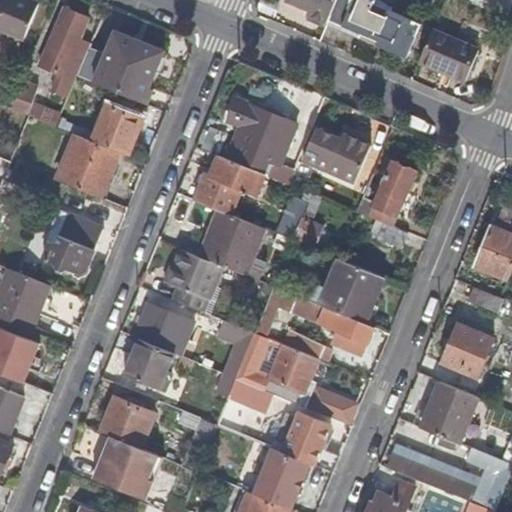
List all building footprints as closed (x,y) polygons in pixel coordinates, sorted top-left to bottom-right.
[(40,4),(29,0),(0,0),(0,29),(25,40),(40,4)] [(285,0),(310,10),(307,14),(310,15),(308,19),(327,28),(329,24),(331,19),(339,0),(285,0)] [(377,0),(339,0),(331,19),(363,33),(380,40),(402,49),(415,20),(376,3),(377,0)] [(89,20),(64,9),(40,67),(61,76),(54,92),(69,99),(79,76),(89,50),(91,46),(80,41),(89,20)] [(331,19),(329,24),(361,37),(363,33),(331,19)] [(424,24),(415,20),(402,49),(380,40),(379,44),(409,58),(424,24)] [(482,47),(436,28),(421,61),(469,81),(482,47)] [(106,57),(89,50),(79,76),(148,104),(152,94),(148,92),(164,54),(115,34),(106,57)] [(40,87),(23,80),(11,109),(31,118),(57,128),(63,115),(34,103),(40,87)] [(229,122),(241,128),(229,157),(263,171),(268,160),(280,165),(296,125),(238,100),(229,122)] [(144,118),(108,103),(92,143),(120,154),(129,157),(144,118)] [(342,140),(317,130),(303,161),(357,183),(373,147),(344,134),(342,140)] [(92,143),(76,136),(57,181),(102,200),(120,154),(92,143)] [(209,180),(204,177),(194,202),(218,211),(231,216),(241,191),(257,198),(266,175),(218,156),(211,176),(209,180)] [(420,171),(393,159),(369,216),(377,220),(396,227),(420,171)] [(294,174),(284,170),(280,181),(290,185),(294,174)] [(312,194),(300,189),(288,218),(300,223),(312,194)] [(312,194),(300,223),(294,240),(317,249),(326,227),(314,222),(324,198),(312,194)] [(511,206),(502,202),(475,269),(510,284),(511,278),(511,206)] [(104,229),(61,211),(42,260),(53,265),(55,265),(57,271),(64,274),(69,271),(83,276),(88,274),(97,252),(95,251),(104,229)] [(231,216),(218,211),(205,241),(215,245),(208,261),(224,267),(260,282),(268,263),(256,258),(267,231),(231,216)] [(396,227),(377,220),(370,237),(404,250),(410,233),(396,227)] [(293,241),(278,235),(272,249),(287,255),(293,241)] [(215,245),(205,241),(199,257),(208,261),(215,245)] [(199,257),(179,249),(164,284),(176,289),(172,300),(205,314),(209,301),(210,302),(224,267),(208,261),(199,257)] [(42,260),(27,254),(19,274),(45,285),(53,265),(42,260)] [(328,287),(314,280),(306,300),(326,308),(368,325),(387,278),(339,259),(328,287)] [(19,274),(10,270),(0,293),(0,320),(33,334),(52,287),(45,285),(19,274)] [(476,287),(470,302),(501,315),(507,300),(504,299),(476,287)] [(195,322),(149,303),(135,339),(138,340),(176,356),(180,358),(195,322)] [(319,324),(337,331),(333,343),(366,356),(377,328),(368,325),(326,308),(319,324)] [(225,321),(219,338),(241,347),(228,377),(237,381),(256,334),(241,328),(225,321)] [(258,329),(244,323),(241,328),(256,334),(258,329)] [(497,340),(461,324),(445,363),(481,378),(497,340)] [(8,348),(0,344),(0,372),(29,383),(35,368),(38,360),(44,345),(14,333),(8,348)] [(321,359),(283,345),(269,380),(255,375),(269,339),(256,334),(237,381),(303,407),(313,381),(321,359)] [(176,356),(138,340),(124,376),(166,393),(174,374),(169,373),(176,356)] [(43,362),(38,360),(35,368),(39,371),(43,362)] [(231,394),(299,423),(285,454),(311,464),(335,474),(342,456),(324,449),(334,425),(303,412),(305,408),(303,407),(237,381),(231,394)] [(318,383),(313,381),(303,407),(305,408),(307,409),(313,394),(318,383)] [(481,397),(442,382),(424,429),(463,445),(481,397)] [(26,398),(0,388),(0,431),(10,436),(26,398)] [(313,394),(307,409),(346,425),(352,411),(313,394)] [(157,413),(116,396),(100,432),(112,437),(142,450),(157,413)] [(218,427),(202,420),(183,467),(199,473),(218,427)] [(103,458),(110,462),(107,468),(100,465),(94,480),(142,499),(160,457),(142,450),(112,437),(103,458)] [(0,480),(15,446),(0,438),(0,480)] [(399,444),(390,467),(473,502),(481,484),(462,476),(463,473),(449,468),(450,464),(399,444)] [(285,454),(273,449),(254,495),(292,509),(311,464),(285,454)] [(470,461),(497,473),(483,506),(496,511),(497,511),(504,498),(511,475),(511,465),(474,450),(470,461)] [(110,462),(103,458),(100,465),(107,468),(110,462)] [(376,504),(373,503),(369,511),(408,511),(418,489),(402,482),(395,499),(381,493),(376,504)] [(254,495),(249,493),(241,511),(292,511),(293,510),(292,509),(254,495)] [(183,511),(185,509),(169,502),(165,511),(183,511)]
